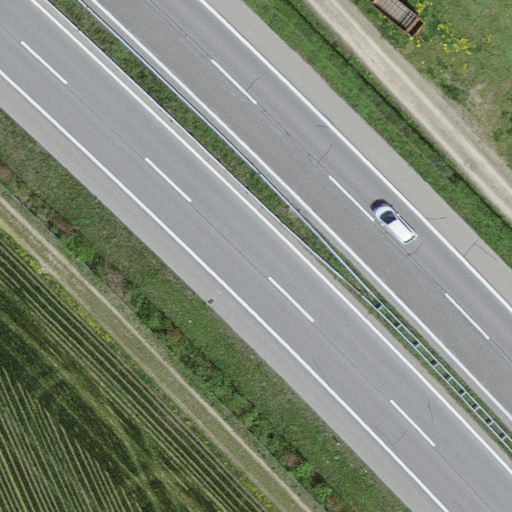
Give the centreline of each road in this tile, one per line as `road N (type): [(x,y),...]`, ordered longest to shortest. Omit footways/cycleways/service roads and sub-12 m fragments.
road 1 (motorway): [(0,25),(247,259),(491,511)]
road 2 (motorway): [(511,370),(141,0)]
road 3 (track): [(290,511),(0,217)]
road 4 (track): [(511,202),(320,0)]
